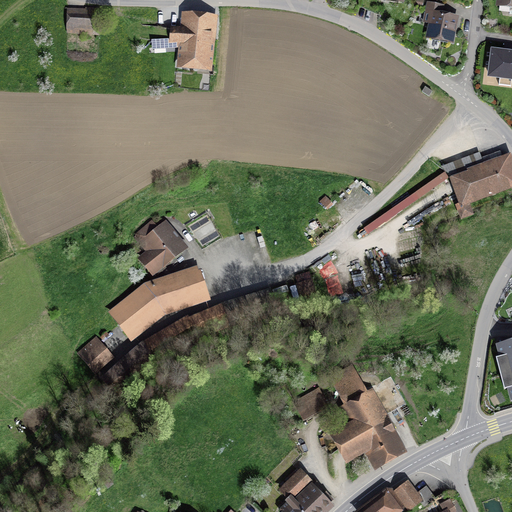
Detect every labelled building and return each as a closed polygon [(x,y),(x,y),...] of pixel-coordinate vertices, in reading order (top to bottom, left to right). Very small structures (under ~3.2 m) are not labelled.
[(360,0),(358,9),(365,10),(367,3),(367,1),(360,0)] [(511,0),(493,0),(492,11),(511,13),(511,0)] [(419,27),(425,28),(422,43),(449,48),(454,19),(441,17),(443,8),(423,5),(419,27)] [(95,14),(65,12),(64,34),(94,36),(95,14)] [(214,20),(181,18),(180,32),(172,31),(172,37),(165,36),(164,40),(149,41),(149,53),(175,52),(175,73),(208,76),(214,20)] [(488,80),(511,81),(511,51),(491,50),(488,80)] [(423,90),(419,95),(426,100),(429,94),(423,90)] [(500,152),(483,159),(480,151),(461,159),(466,170),(501,156),(500,152)] [(511,192),(511,179),(505,160),(442,184),(454,214),(511,192)] [(438,179),(361,233),(365,239),(442,185),(438,179)] [(200,241),(218,230),(208,213),(190,224),(200,241)] [(184,251),(162,225),(153,231),(149,224),(133,237),(134,244),(146,259),(137,266),(150,280),(184,251)] [(142,287),(107,317),(131,342),(161,319),(208,302),(193,270),(142,287)] [(308,275),(293,280),(303,313),(318,309),(308,275)] [(277,313),(272,292),(221,304),(226,325),(277,313)] [(219,308),(186,320),(195,335),(225,323),(219,308)] [(185,318),(138,344),(153,358),(195,335),(186,320),(185,318)] [(95,340),(74,359),(91,376),(111,358),(95,340)] [(511,343),(491,350),(508,407),(511,405),(511,343)] [(138,344),(99,382),(114,398),(153,359),(153,358),(138,344)] [(348,369),(325,382),(339,408),(363,395),(348,369)] [(316,391),(292,403),(302,422),(326,410),(316,391)] [(344,429),(324,440),(339,468),(363,455),(373,473),(406,455),(370,391),(363,395),(339,408),(334,410),(344,429)] [(295,473),(277,490),(290,504),(308,486),(295,473)] [(406,482),(390,494),(404,511),(412,511),(423,503),(406,482)] [(309,488),(284,511),(328,511),(330,510),(309,488)] [(402,511),(404,511),(390,494),(387,490),(359,511),(402,511)] [(438,511),(452,511),(447,502),(436,508),(438,511)]
